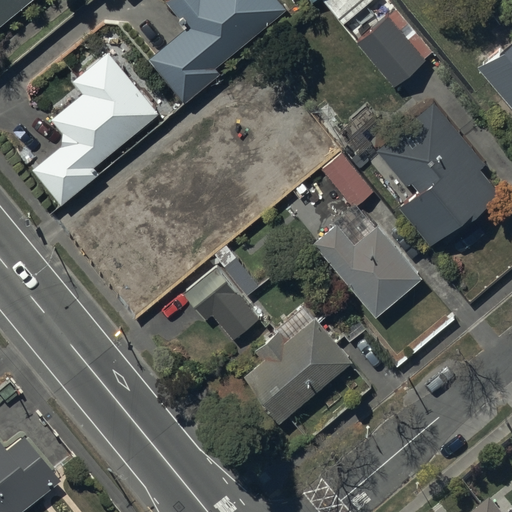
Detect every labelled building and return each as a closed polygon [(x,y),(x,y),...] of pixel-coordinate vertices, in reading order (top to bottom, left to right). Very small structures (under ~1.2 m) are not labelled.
[(0,0),(0,23),(28,0),(0,0)] [(280,0),(166,0),(187,24),(147,56),(180,95),(286,7),(280,0)] [(388,12),(356,39),(393,83),(425,57),(388,12)] [(511,33),(476,63),(511,105),(511,33)] [(61,143),(32,166),(56,195),(159,111),(108,48),(71,78),(82,90),(50,116),(62,131),(61,143)] [(499,188),(479,165),(485,160),(433,98),(375,147),(405,184),(410,180),(416,187),(398,202),(429,240),(444,227),(448,231),(499,188)] [(340,147),(310,110),(260,151),(252,142),(222,166),(231,177),(237,172),(266,208),(340,147)] [(373,188),(341,149),(321,166),(353,204),(373,188)] [(190,168),(142,209),(146,213),(125,230),(166,278),(234,220),(190,168)] [(313,239),(375,313),(422,274),(377,221),(354,240),(336,220),(313,239)] [(260,282),(229,245),(217,256),(247,292),(260,282)] [(205,318),(237,292),(215,266),(184,292),(205,318)] [(256,394),(278,419),(352,358),(315,313),(286,337),(279,327),(254,348),(261,357),(242,372),(259,391),(256,394)] [(0,511),(19,511),(18,510),(57,478),(19,431),(4,444),(0,439),(0,511)]
